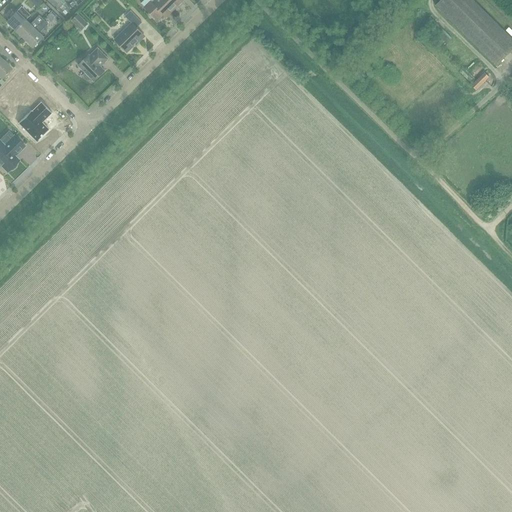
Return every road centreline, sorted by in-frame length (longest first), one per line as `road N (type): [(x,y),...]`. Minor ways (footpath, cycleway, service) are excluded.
road 1 (track): [(258,0),(511,255)]
road 2 (residential): [(88,124),(216,0)]
road 3 (residential): [(0,213),(88,124)]
road 4 (residential): [(88,124),(0,37)]
